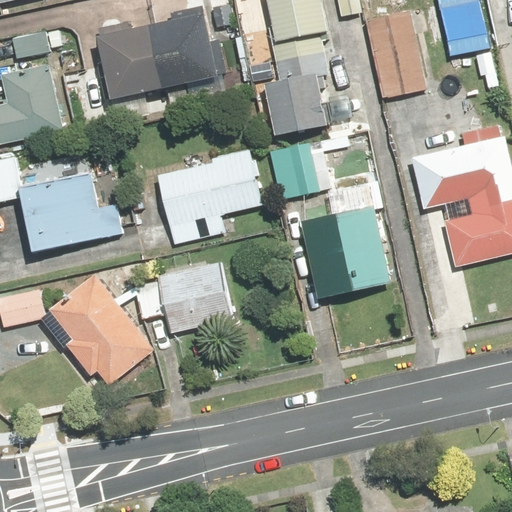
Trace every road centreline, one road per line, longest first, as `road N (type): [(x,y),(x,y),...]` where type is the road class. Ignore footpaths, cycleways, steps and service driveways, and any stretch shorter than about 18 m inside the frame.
road 1 (residential): [(148,468),(511,387)]
road 2 (residential): [(0,473),(148,468)]
road 3 (residential): [(148,468),(36,511)]
